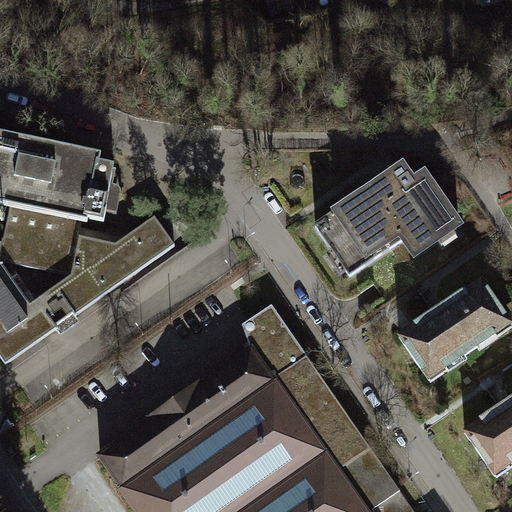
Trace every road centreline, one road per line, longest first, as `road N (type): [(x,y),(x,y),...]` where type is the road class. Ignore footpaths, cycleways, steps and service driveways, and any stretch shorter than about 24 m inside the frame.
road 1 (residential): [(463,511),(254,211),(205,158)]
road 2 (residential): [(0,85),(205,158)]
